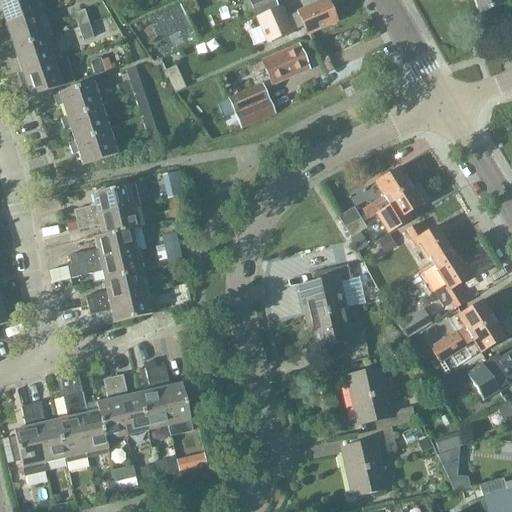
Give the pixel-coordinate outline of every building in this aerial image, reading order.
[(32,0),(3,0),(0,1),(0,9),(6,26),(38,16),(32,0)] [(175,0),(176,22),(188,22),(187,0),(175,0)] [(249,0),(256,16),(276,8),(273,0),(249,0)] [(280,6),(276,8),(256,16),(266,41),(302,26),(306,36),(336,23),(326,0),(296,12),(285,18),(280,6)] [(509,1),(508,0),(472,0),(479,15),(501,5),(509,1)] [(73,13),(78,29),(90,26),(85,9),(73,13)] [(38,16),(6,26),(14,50),(46,39),(38,16)] [(93,37),(90,26),(78,29),(82,41),(93,37)] [(194,33),(189,36),(194,44),(198,42),(194,33)] [(46,39),(14,50),(21,73),(21,74),(54,63),(46,39)] [(298,46),(261,62),(267,77),(271,86),(272,86),(308,70),(298,46)] [(100,58),(89,61),(94,75),(110,70),(107,59),(101,61),(100,58)] [(21,73),(17,74),(17,75),(18,75),(21,87),(24,88),(27,87),(30,98),(74,84),(66,59),(54,63),(21,74),(21,73)] [(125,70),(134,97),(144,94),(135,68),(125,70)] [(175,68),(166,72),(170,81),(175,93),(184,88),(175,68)] [(255,82),(252,83),(255,88),(260,86),(261,85),(263,89),(271,86),(267,77),(264,78),(263,75),(254,79),(255,82)] [(61,107),(65,120),(102,108),(94,84),(53,97),(57,108),(61,107)] [(255,88),(228,100),(234,114),(268,100),(263,89),(261,85),(255,88)] [(152,117),(144,94),(134,97),(142,121),(152,117)] [(268,100),(234,114),(234,115),(241,129),(274,115),(268,100)] [(110,131),(102,108),(65,120),(61,121),(65,133),(69,131),(73,143),(69,144),(69,145),(110,131)] [(160,142),(152,117),(142,121),(150,145),(160,142)] [(117,155),(110,131),(69,145),(73,156),(78,154),(82,167),(117,155)] [(383,198),(362,211),(365,216),(368,220),(376,215),(378,214),(376,209),(395,197),(411,187),(399,169),(374,184),(383,198)] [(94,207),(72,213),(74,221),(136,207),(131,185),(91,194),(94,207)] [(395,197),(376,209),(378,214),(376,215),(388,235),(412,220),(409,215),(422,206),(411,187),(395,197)] [(141,229),(136,207),(74,221),(76,231),(99,226),(101,236),(101,237),(133,230),(141,229)] [(345,228),(359,219),(353,209),(339,218),(345,228)] [(359,219),(345,228),(352,239),(366,230),(359,219)] [(416,226),(405,232),(415,248),(419,244),(433,266),(452,254),(435,228),(422,236),(416,226)] [(137,251),(133,230),(101,237),(101,236),(93,238),(96,250),(69,256),(71,266),(137,251)] [(388,236),(377,243),(384,254),(395,247),(388,236)] [(103,281),(142,272),(137,251),(71,266),(73,276),(100,269),(103,281)] [(433,266),(421,273),(443,309),(451,304),(455,311),(464,305),(454,289),(468,281),(452,254),(433,266)] [(304,319),(346,310),(340,284),(352,281),(349,266),(315,274),(318,288),(298,292),(304,319)] [(87,306),(147,293),(142,272),(103,281),(105,292),(85,297),(87,306)] [(147,293),(87,306),(89,316),(110,311),(113,323),(152,315),(147,293)] [(457,317),(464,329),(453,336),(452,334),(428,349),(434,358),(493,321),(482,302),(457,317)] [(423,309),(397,324),(406,340),(433,325),(423,309)] [(346,310),(304,319),(310,346),(329,342),(332,356),(366,348),(363,333),(351,336),(346,310)] [(505,340),(493,321),(434,358),(439,366),(449,359),(453,365),(467,357),(463,350),(473,343),(480,355),(505,340)] [(483,403),(511,384),(511,352),(500,360),(497,356),(459,380),(465,390),(472,385),(483,403)] [(164,366),(154,368),(168,428),(170,436),(192,431),(181,384),(169,386),(164,366)] [(147,432),(168,428),(154,368),(145,370),(149,391),(138,393),(147,432)] [(389,428),(415,422),(411,406),(389,412),(379,373),(344,382),(353,422),(372,417),(375,431),(389,428)] [(147,432),(138,393),(127,396),(122,375),(112,378),(126,437),(147,432)] [(105,442),(126,437),(112,378),(103,380),(108,400),(95,403),(97,411),(105,442)] [(105,442),(97,411),(87,413),(82,393),(72,395),(87,459),(108,454),(105,442)] [(87,459),(72,395),(62,397),(67,418),(56,420),(65,459),(66,464),(87,459)] [(65,459),(56,420),(44,423),(40,402),(30,405),(43,464),(65,459)] [(511,402),(499,408),(505,420),(511,416),(511,402)] [(43,464),(30,405),(20,407),(25,427),(13,430),(23,477),(46,472),(43,464)] [(394,450),(389,428),(375,431),(355,436),(358,449),(338,454),(347,494),(383,486),(378,462),(389,460),(394,450)] [(458,437),(445,442),(448,451),(461,446),(458,437)] [(180,447),(184,459),(209,452),(206,440),(180,447)] [(458,450),(437,457),(453,493),(469,489),(466,479),(455,478),(458,450)] [(501,478),(478,485),(482,498),(506,492),(501,478)] [(481,499),(485,511),(511,511),(511,489),(506,492),(482,498),(481,499)]
